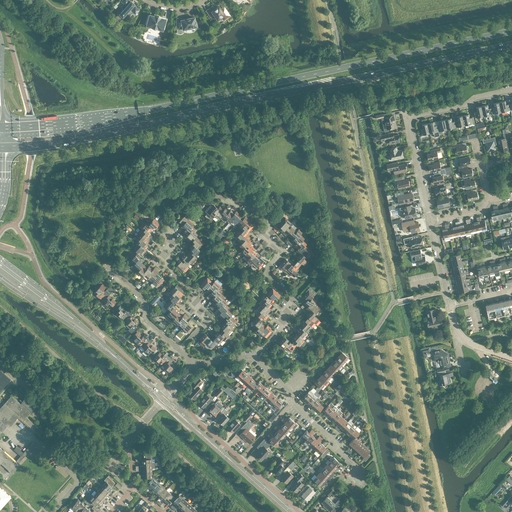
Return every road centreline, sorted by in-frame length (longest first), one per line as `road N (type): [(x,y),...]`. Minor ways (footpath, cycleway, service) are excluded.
road 1 (trunk): [(3,147),(82,140),(511,43)]
road 2 (trunk): [(511,31),(141,112),(3,127)]
road 3 (residential): [(255,356),(290,317),(282,310),(293,297),(263,271),(280,250),(267,239),(268,224),(231,196),(187,200),(168,220),(161,258),(195,294),(204,321),(180,350)]
road 4 (residential): [(367,477),(255,356)]
road 5 (tertiary): [(115,357),(0,264)]
road 6 (tertiary): [(0,279),(115,357)]
road 7 (tertiary): [(287,511),(184,419)]
road 8 (unclassified): [(52,511),(77,477),(56,458),(55,431),(37,413)]
